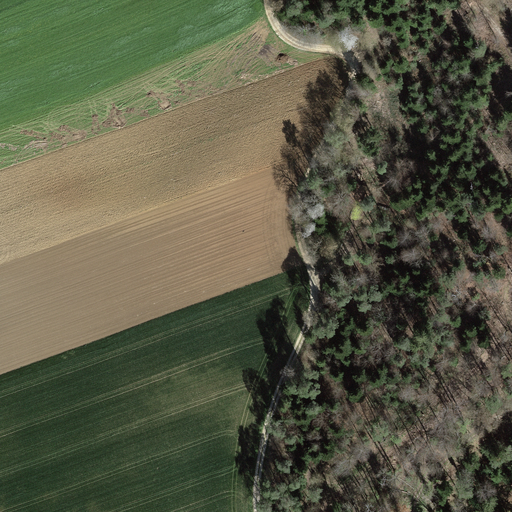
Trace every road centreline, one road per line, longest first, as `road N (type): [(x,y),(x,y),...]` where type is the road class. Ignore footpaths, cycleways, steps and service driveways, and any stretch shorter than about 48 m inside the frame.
road 1 (track): [(260,511),(263,443),(309,320),(312,269),(299,223),(305,194),(354,78),(345,53),(310,47),(275,27),(268,0)]
road 2 (track): [(511,369),(422,445),(384,511)]
road 3 (track): [(511,409),(423,478),(407,511)]
